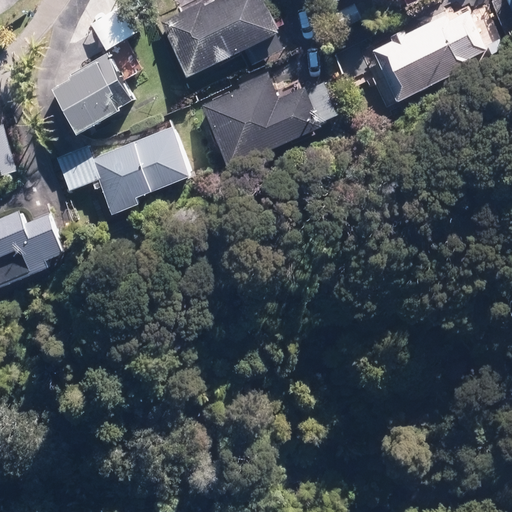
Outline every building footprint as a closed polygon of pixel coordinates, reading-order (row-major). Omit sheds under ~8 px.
[(208,0),(167,21),(195,79),(287,34),(270,0),(216,0),(210,3),(208,0)] [(511,48),(511,46),(492,0),(377,48),(398,100),(480,66),(477,58),(488,53),(486,49),(494,46),(498,55),(511,48)] [(357,2),(337,11),(346,32),(366,23),(357,2)] [(132,4),(100,22),(114,48),(146,30),(132,4)] [(117,51),(61,78),(87,132),(143,105),(117,51)] [(346,112),(331,78),(286,98),(274,71),(208,100),(238,167),(330,126),(328,120),(346,112)] [(205,176),(182,123),(101,157),(93,139),(58,154),(73,191),(104,178),(119,212),(205,176)] [(0,174),(24,166),(20,154),(12,157),(4,132),(0,133),(0,174)] [(0,291),(52,268),(49,261),(72,251),(54,211),(31,221),(25,208),(0,218),(0,291)]
